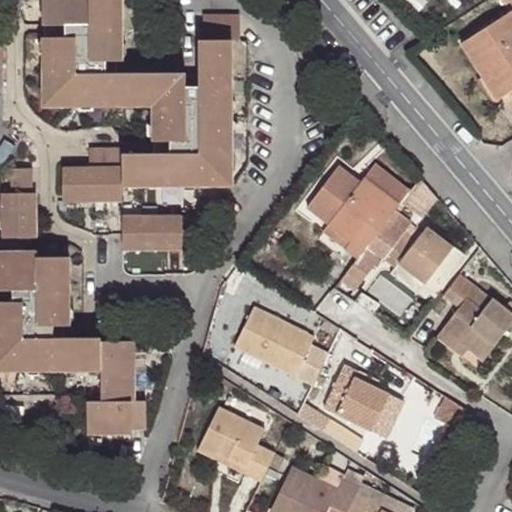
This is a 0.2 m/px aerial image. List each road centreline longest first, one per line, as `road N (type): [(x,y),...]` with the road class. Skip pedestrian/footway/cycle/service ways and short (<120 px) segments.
road 1 (residential): [(242,0),(285,45),(288,170),(207,289)]
road 2 (residential): [(322,0),(474,175)]
road 3 (residential): [(207,289),(145,510)]
road 4 (residential): [(333,310),(511,429)]
road 5 (residential): [(145,510),(0,475)]
road 6 (residential): [(207,289),(114,285),(104,245)]
